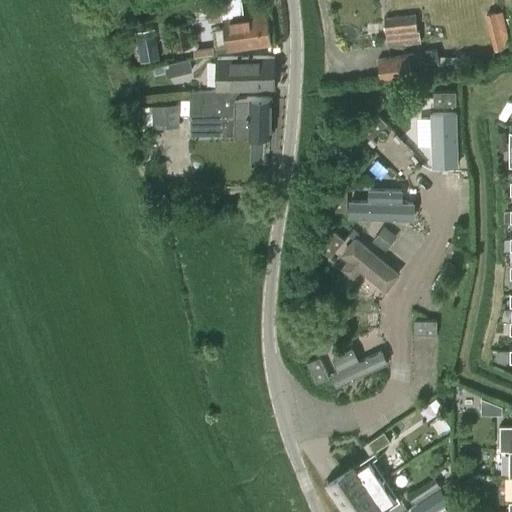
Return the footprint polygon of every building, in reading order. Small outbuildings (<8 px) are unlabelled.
[(267,12),(245,15),(242,0),(221,0),(224,19),(225,27),(214,28),(217,52),(271,44),(267,12)] [(511,44),(511,43),(504,11),(497,12),(497,11),(487,14),(496,50),(506,47),(506,46),(511,44)] [(389,46),(421,42),(419,27),(417,28),(416,13),(386,16),(389,46)] [(193,46),(188,23),(171,26),(176,49),(193,46)] [(158,46),(155,29),(136,32),(138,48),(158,46)] [(382,79),(441,70),(441,69),(475,64),(473,54),(458,56),(439,56),(438,49),(379,58),(382,79)] [(181,73),(191,71),(188,58),(179,60),(181,73)] [(274,58),(232,58),(217,58),(217,90),(227,90),(240,90),(240,88),(275,88),(274,58)] [(271,99),(239,99),(240,90),(227,90),(217,90),(190,91),(192,133),(222,133),(222,135),(236,135),(271,135),(271,99)] [(434,91),(435,105),(457,104),(457,90),(434,91)] [(145,125),(154,125),(153,106),(139,107),(145,125)] [(458,164),(457,110),(430,111),(431,165),(458,164)] [(388,122),(378,112),(360,130),(370,140),(388,122)] [(388,125),(370,142),(404,178),(422,161),(388,125)] [(496,129),(497,137),(505,136),(504,128),(496,129)] [(348,210),(349,188),(334,188),(333,210),(348,210)] [(402,189),(368,188),(368,200),(349,199),(348,217),(414,219),(414,201),(402,201),(402,189)] [(161,193),(153,195),(159,214),(163,214),(174,214),(172,199),(161,193)] [(383,225),(372,240),(386,250),(397,235),(383,225)] [(346,239),(335,230),(321,248),(331,256),(346,239)] [(400,273),(355,236),(340,253),(348,259),(341,267),(354,277),(360,269),(386,290),(400,273)] [(471,252),(452,240),(446,251),(465,263),(471,252)] [(469,266),(465,263),(446,251),(411,302),(435,317),(469,266)] [(379,300),(315,296),(313,324),(377,328),(379,300)] [(438,334),(438,320),(416,319),(415,333),(438,334)] [(315,327),(315,341),(337,341),(338,327),(315,327)] [(438,334),(415,333),(410,333),(409,398),(438,398),(438,334)] [(330,347),(329,342),(319,342),(319,352),(324,352),(330,347)] [(387,362),(381,350),(359,361),(352,347),(331,357),(338,371),(330,375),(336,387),(387,362)] [(497,358),(510,358),(510,349),(497,349),(497,358)] [(329,378),(320,357),(308,363),(317,383),(329,378)] [(502,406),(481,397),(481,414),(502,414),(502,406)] [(511,425),(500,425),(499,450),(509,450),(509,476),(511,475),(511,425)] [(384,431),(368,442),(374,452),(391,441),(384,431)] [(370,454),(327,483),(342,506),(385,477),(370,454)] [(381,511),(400,499),(385,477),(342,506),(346,511),(381,511)] [(435,477),(422,486),(429,495),(441,487),(435,477)] [(411,507),(412,508),(414,511),(427,511),(448,497),(442,487),(441,487),(429,495),(415,504),(411,507)]
